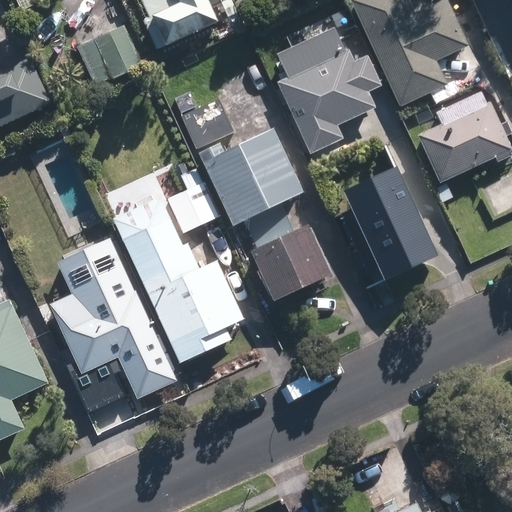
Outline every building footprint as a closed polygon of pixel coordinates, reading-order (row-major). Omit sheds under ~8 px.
[(14,0),(21,12),(45,0),(14,0)] [(138,0),(147,19),(142,21),(155,49),(215,22),(204,0),(138,0)] [(230,0),(226,0),(220,3),(227,18),(237,14),(230,0)] [(444,0),(412,15),(405,0),(348,0),(397,108),(445,86),(433,62),(468,46),(445,0),(444,0)] [(124,26),(76,47),(94,87),(141,66),(124,26)] [(0,123),(49,101),(26,55),(0,67),(0,123)] [(175,101),(181,115),(195,108),(190,95),(175,101)] [(181,118),(195,150),(233,133),(219,101),(181,118)] [(510,151),(489,102),(415,134),(437,184),(510,151)] [(321,124),(313,106),(292,115),(301,133),(321,124)] [(300,194),(271,130),(222,152),(218,143),(196,153),(201,164),(230,227),(242,221),(255,249),(247,254),(270,303),(327,276),(304,227),(294,232),(280,203),(300,194)] [(392,150),(386,136),(353,152),(347,140),(319,153),(325,165),(313,171),(347,243),(379,228),(374,215),(403,202),(417,231),(438,222),(423,189),(408,196),(403,183),(419,175),(405,145),(392,150)] [(219,218),(204,185),(202,185),(196,171),(195,172),(189,156),(176,162),(182,176),(180,177),(187,193),(166,202),(181,234),(219,218)] [(511,213),(511,179),(508,171),(474,188),(492,224),(511,213)] [(0,175),(0,201),(6,209),(21,196),(3,173),(0,175)] [(111,221),(179,365),(230,341),(225,329),(243,321),(216,262),(199,270),(187,245),(182,248),(159,199),(111,221)] [(28,236),(22,222),(6,229),(12,243),(28,236)] [(161,352),(155,340),(157,339),(136,290),(57,325),(78,374),(135,348),(140,361),(161,352)] [(0,439),(22,430),(9,401),(47,384),(8,298),(0,301),(0,439)] [(430,484),(416,454),(401,461),(414,491),(430,484)] [(418,511),(413,501),(388,511),(428,511),(426,508),(418,511)]
